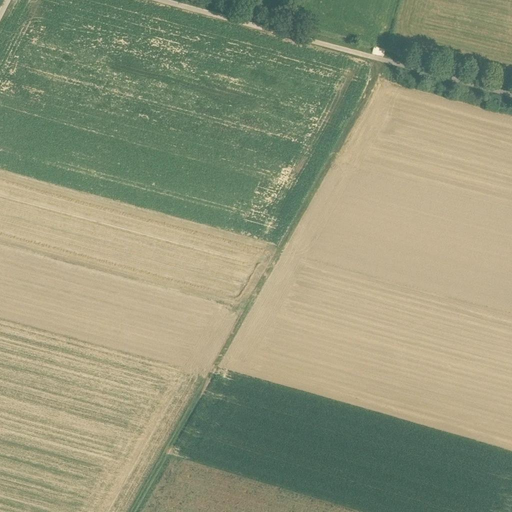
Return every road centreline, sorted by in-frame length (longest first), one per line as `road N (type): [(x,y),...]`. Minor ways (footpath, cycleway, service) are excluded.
road 1 (track): [(142,511),(392,63)]
road 2 (track): [(154,0),(511,95)]
